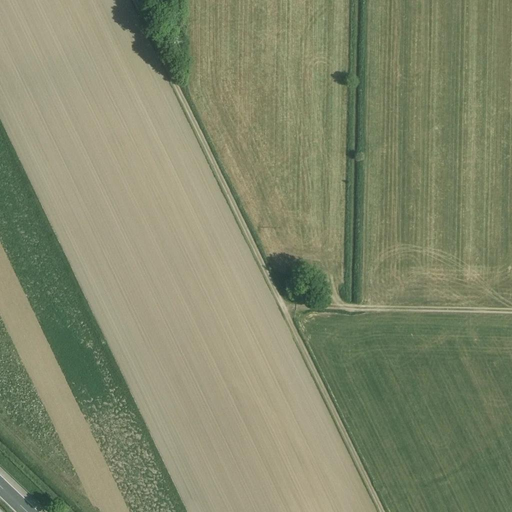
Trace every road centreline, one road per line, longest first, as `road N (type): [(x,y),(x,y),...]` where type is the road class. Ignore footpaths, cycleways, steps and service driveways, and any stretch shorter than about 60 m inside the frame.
road 1 (track): [(511,310),(282,305),(138,0)]
road 2 (track): [(282,305),(384,511)]
